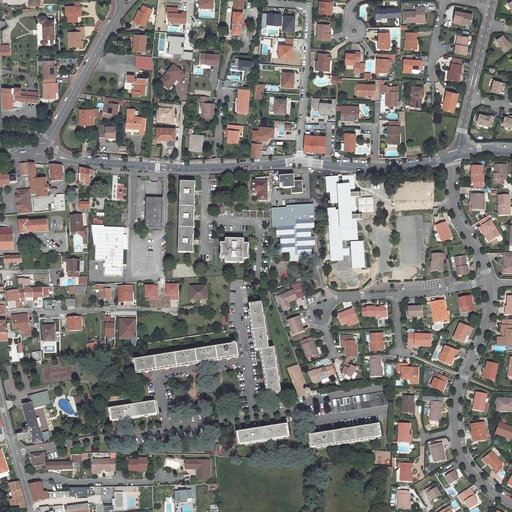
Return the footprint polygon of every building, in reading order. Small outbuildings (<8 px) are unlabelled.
[(234,0),(232,34),(241,35),(243,0),(234,0)] [(320,0),(319,14),(329,14),(330,7),(332,8),(333,3),(330,2),(330,0),(320,0)] [(140,11),(138,14),(139,14),(138,16),(137,16),(135,22),(143,26),(146,20),(147,21),(152,9),(143,5),(140,11)] [(75,6),(67,7),(67,15),(69,15),(71,15),(71,22),(77,22),(77,16),(78,16),(82,16),(82,7),(75,8),(75,6)] [(419,12),(409,12),(409,22),(417,22),(417,20),(425,19),(424,12),(426,12),(426,7),(419,7),(419,12)] [(395,9),(387,9),(387,10),(382,10),(382,8),(376,8),(376,20),(382,20),(382,18),(387,18),(395,18),(395,17),(402,17),(402,9),(395,10),(395,9)] [(472,15),(456,12),(454,20),(454,21),(463,22),(463,24),(471,25),(472,15)] [(284,16),(283,30),(294,31),(295,26),(294,26),(294,20),(293,20),(293,17),(284,16)] [(53,20),(46,21),(46,19),(46,18),(45,18),(43,17),(42,17),(41,17),(40,18),(40,20),(39,21),(40,22),(41,23),(42,23),(43,24),(43,39),(54,39),(53,20)] [(319,25),(318,39),(328,40),(328,33),(329,33),(330,29),(330,25),(319,25)] [(84,26),(77,27),(77,32),(70,32),(70,36),(71,36),(71,41),(72,41),(72,47),(84,47),(83,40),(81,40),(81,36),(83,36),(85,36),(84,26)] [(380,33),(381,48),(391,48),(391,33),(380,33)] [(407,40),(406,40),(406,49),(416,50),(416,41),(418,41),(418,33),(407,33),(407,40)] [(136,43),(136,50),(145,51),(146,36),(135,35),(134,43),(136,43)] [(503,35),(497,40),(501,46),(505,51),(505,52),(511,46),(511,44),(510,43),(509,44),(507,41),(503,35)] [(466,55),(469,38),(461,36),(459,46),(457,45),(455,53),(466,55)] [(279,45),(278,58),(292,59),(293,46),(279,45)] [(316,61),(315,70),(322,70),(322,68),(329,68),(330,54),(329,54),(326,54),(326,49),(319,49),(318,61),(316,61)] [(360,73),(361,52),(356,52),(356,54),(352,54),(347,54),(346,64),(355,64),(355,72),(360,73)] [(220,64),(221,53),(201,53),(201,64),(220,64)] [(396,55),(379,54),(379,67),(380,67),(379,73),(390,73),(390,67),(393,68),(393,60),(396,60),(396,55)] [(136,55),(135,68),(152,70),(152,57),(136,55)] [(246,79),(254,80),(255,60),(236,59),(235,65),(240,65),(240,69),(247,70),(246,79)] [(54,60),(43,61),(44,76),(46,76),(46,80),(55,79),(55,75),(57,75),(57,68),(54,68),(54,66),(54,60)] [(403,60),(403,72),(411,73),(411,68),(421,69),(421,60),(403,60)] [(450,79),(460,81),(463,65),(452,63),(451,72),(450,79)] [(173,64),(160,81),(167,87),(175,78),(179,81),(185,74),(173,64)] [(294,78),(293,78),(293,73),(283,72),(282,87),(292,87),(292,84),(293,84),(294,78)] [(137,81),(134,80),(134,78),(135,75),(127,75),(126,87),(133,88),(132,94),(145,95),(147,78),(137,77),(137,79),(137,81)] [(47,84),(44,84),(44,98),(56,98),(55,93),(55,91),(58,91),(58,83),(55,83),(55,79),(46,80),(47,84)] [(505,83),(494,80),(491,91),(495,93),(495,90),(499,91),(500,89),(503,90),(505,83)] [(376,85),(357,84),(357,93),(367,93),(366,95),(375,96),(376,85)] [(381,85),(381,92),(386,92),(386,106),(395,106),(395,101),(397,101),(398,92),(392,92),(392,87),(391,87),(391,86),(381,85)] [(3,88),(3,93),(28,96),(29,91),(21,90),(21,88),(15,87),(15,88),(12,88),(11,89),(3,88)] [(413,95),(410,106),(417,107),(420,96),(422,97),(424,89),(414,87),(411,95),(413,95)] [(238,89),(237,110),(248,111),(249,90),(238,89)] [(447,91),(445,101),(447,101),(445,110),(455,112),(459,93),(447,91)] [(3,93),(4,108),(5,108),(13,108),(12,102),(15,102),(15,100),(37,102),(39,102),(39,97),(28,96),(3,93)] [(199,96),(199,103),(201,103),(201,107),(203,108),(202,117),(212,118),(213,113),(212,112),(212,111),(213,111),(213,104),(208,103),(209,97),(199,96)] [(124,105),(125,100),(110,98),(109,103),(108,113),(117,114),(118,104),(124,105)] [(321,102),(321,98),(314,98),(313,107),(320,107),(320,113),(333,114),(334,103),(321,102)] [(275,99),(275,113),(285,114),(285,109),(286,109),(286,103),(285,103),(285,100),(275,99)] [(172,104),(162,103),(161,108),(160,108),(158,121),(170,123),(172,104)] [(359,106),(342,106),(342,111),(341,120),(345,120),(346,117),(355,117),(359,117),(359,106)] [(92,110),(80,110),(80,124),(93,124),(93,117),(98,117),(98,113),(98,108),(92,108),(92,110)] [(127,128),(140,129),(140,128),(145,128),(145,118),(134,117),(135,110),(129,109),(127,128)] [(486,116),(479,114),(477,122),(484,124),(492,126),(494,116),(490,115),(490,117),(486,116)] [(328,118),(311,117),(306,116),(306,126),(327,128),(328,118)] [(511,117),(511,119),(508,118),(507,119),(504,118),(502,125),(511,127),(511,117)] [(229,130),(228,142),(238,143),(239,131),(242,132),(243,125),(230,124),(230,130),(229,130)] [(389,125),(388,143),(397,144),(398,134),(400,134),(400,126),(389,125)] [(157,128),(156,139),(175,140),(175,128),(157,128)] [(98,137),(98,145),(105,145),(105,141),(115,141),(115,130),(105,130),(105,137),(98,137)] [(356,134),(346,134),(345,151),(354,151),(354,143),(356,143),(356,134)] [(191,135),(189,150),(202,151),(203,136),(191,135)] [(305,135),(304,151),(324,153),(326,137),(305,135)] [(260,158),(262,139),(253,138),(251,157),(260,158)] [(28,163),(20,164),(21,175),(29,175),(28,163)] [(495,164),(495,173),(494,173),(493,183),(504,183),(504,179),(505,179),(506,173),(507,173),(507,165),(495,164)] [(62,177),(61,169),(61,166),(50,165),(50,170),(52,170),(52,178),(62,177)] [(482,166),(472,165),(472,174),(474,174),(474,182),(473,186),(482,187),(483,183),(483,174),(482,174),(482,166)] [(0,187),(3,187),(3,185),(8,185),(9,184),(11,183),(17,182),(17,176),(15,176),(11,176),(10,176),(9,176),(7,175),(2,176),(2,174),(0,173),(0,187)] [(290,175),(279,176),(279,184),(283,184),(283,188),(291,188),(291,194),(303,193),(302,181),(294,181),(294,177),(290,177),(290,175)] [(338,176),(330,176),(331,179),(325,179),(326,193),(330,192),(330,203),(340,203),(340,209),(335,210),(335,212),(329,212),(331,261),(338,260),(343,260),(343,264),(352,264),(352,268),(361,268),(361,263),(363,263),(362,252),(364,252),(363,241),(351,242),(351,246),(347,246),(346,240),(358,239),(356,219),(361,219),(362,218),(362,217),(362,216),(360,215),(356,215),(355,197),(360,197),(361,196),(361,195),(361,194),(360,193),(359,193),(355,193),(354,184),(338,185),(338,176)] [(268,200),(268,181),(269,181),(269,177),(256,178),(256,181),(253,181),(253,194),(258,193),(258,200),(268,200)] [(43,194),(48,193),(47,190),(49,189),(49,186),(47,186),(46,178),(35,180),(37,198),(43,197),(43,194)] [(371,181),(371,189),(384,188),(384,180),(371,181)] [(181,182),(179,253),(193,253),(195,182),(181,182)] [(34,213),(31,190),(18,191),(19,196),(19,202),(17,203),(19,214),(34,213)] [(472,194),(472,202),(472,209),(484,209),(484,194),(472,194)] [(57,197),(54,197),(55,211),(65,210),(64,195),(57,195),(57,197)] [(509,204),(508,195),(498,195),(499,205),(495,205),(496,210),(499,209),(499,215),(508,214),(508,204),(509,204)] [(89,197),(80,198),(80,209),(84,209),(89,208),(89,197)] [(359,212),(375,211),(374,197),(359,197),(359,212)] [(147,198),(146,228),(162,228),(163,198),(147,198)] [(301,206),(300,199),(290,199),(290,207),(301,206)] [(284,228),(276,229),(276,236),(282,236),(283,247),(283,253),(290,253),(291,257),(304,256),(302,225),(300,225),(300,221),(299,208),(289,208),(289,211),(279,211),(279,219),(281,219),(282,223),(284,222),(284,228)] [(82,215),(71,216),(72,232),(79,232),(80,235),(84,234),(84,238),(88,238),(88,228),(83,228),(82,215)] [(499,235),(491,221),(490,221),(487,216),(479,221),(482,225),(479,227),(483,233),(486,231),(491,240),(499,235)] [(28,220),(19,221),(20,234),(29,234),(29,232),(48,231),(47,220),(28,221),(28,220)] [(445,221),(436,225),(442,241),(449,238),(446,230),(448,229),(445,221)] [(97,246),(96,261),(104,261),(103,276),(123,277),(124,275),(125,249),(128,249),(129,241),(127,234),(125,234),(125,227),(106,227),(105,225),(93,225),(95,245),(97,246)] [(0,250),(14,249),(12,228),(0,228),(0,250)] [(491,240),(486,231),(483,233),(484,235),(485,234),(489,241),(491,240)] [(244,263),(244,259),(248,259),(249,243),(244,243),(244,239),(226,238),(226,243),(221,243),(221,258),(225,258),(225,263),(244,263)] [(511,252),(504,252),(503,264),(503,272),(511,272),(511,252)] [(432,254),(432,262),(430,262),(431,272),(440,271),(440,262),(442,262),(442,253),(432,254)] [(465,266),(463,256),(454,257),(457,276),(468,274),(467,265),(465,266)] [(69,272),(69,277),(78,277),(78,272),(79,272),(79,271),(83,271),(83,261),(80,261),(80,260),(68,260),(68,262),(68,268),(66,268),(66,272),(69,272)] [(343,260),(338,260),(339,269),(352,268),(352,264),(343,264),(343,260)] [(88,276),(80,276),(80,286),(87,286),(88,276)] [(18,279),(19,289),(25,289),(30,288),(29,279),(24,279),(24,278),(18,279)] [(115,284),(95,285),(95,290),(100,290),(100,298),(110,298),(110,289),(105,289),(105,286),(111,286),(111,289),(115,289),(115,284)] [(205,286),(191,287),(192,299),(206,299),(205,286)] [(52,287),(32,288),(33,297),(37,297),(43,297),(43,295),(48,294),(48,291),(52,291),(52,287)] [(132,287),(119,287),(119,300),(133,300),(132,287)] [(30,288),(25,289),(26,297),(26,300),(31,300),(31,309),(34,309),(33,300),(33,297),(32,288),(30,288)] [(18,289),(7,291),(8,301),(20,299),(18,289)] [(288,303),(297,299),(295,295),(293,290),(278,296),(278,297),(280,302),(284,311),(290,308),(288,303)] [(468,296),(458,297),(460,307),(462,306),(463,311),(473,310),(472,305),(470,305),(468,296)] [(443,300),(431,302),(434,321),(447,319),(445,311),(443,300)] [(261,304),(249,305),(256,350),(261,349),(268,394),(281,392),(273,347),(269,348),(261,304)] [(379,307),(375,307),(375,306),(366,307),(367,315),(367,316),(375,315),(375,316),(380,316),(380,314),(386,314),(386,309),(384,309),(384,305),(379,306),(379,307)] [(421,306),(413,306),(408,306),(408,316),(422,316),(421,306)] [(348,311),(347,309),(345,310),(345,311),(338,313),(342,323),(346,321),(348,325),(352,323),(352,324),(357,322),(352,309),(348,311)] [(27,314),(12,315),(12,320),(14,329),(21,328),(22,336),(27,336),(27,338),(32,337),(31,334),(30,334),(27,314)] [(81,317),(68,317),(68,324),(70,323),(71,331),(82,330),(81,317)] [(299,324),(297,317),(287,321),(292,335),(303,331),(300,324),(299,324)] [(120,338),(137,338),(137,318),(120,318),(120,338)] [(511,337),(511,319),(503,319),(503,325),(501,325),(501,330),(502,330),(502,337),(498,337),(498,345),(509,345),(509,338),(511,337)] [(460,323),(453,337),(462,341),(465,334),(466,335),(470,327),(460,323)] [(54,326),(43,326),(44,341),(54,341),(54,326)] [(381,340),(380,333),(370,334),(371,350),(383,349),(382,340),(381,340)] [(431,334),(415,334),(408,334),(408,343),(414,343),(414,345),(423,345),(423,343),(431,344),(431,334)] [(346,346),(347,357),(357,356),(356,346),(355,346),(355,340),(353,340),(353,335),(341,336),(341,345),(346,345),(346,346)] [(317,354),(312,340),(313,340),(312,337),(305,339),(306,343),(302,344),(307,358),(317,354)] [(97,340),(95,340),(95,343),(87,344),(87,352),(97,350),(97,344),(97,342),(97,340)] [(232,344),(134,360),(136,372),(238,355),(236,343),(235,343),(235,342),(232,342),(232,344)] [(445,346),(439,360),(449,364),(452,357),(453,357),(456,350),(445,346)] [(41,351),(33,352),(33,355),(31,356),(31,361),(41,359),(41,351)] [(381,375),(380,358),(381,358),(381,354),(372,355),(372,359),(370,359),(372,376),(381,375)] [(355,367),(347,363),(344,361),(342,365),(345,367),(344,369),(342,373),(351,377),(351,376),(353,371),(355,367)] [(488,362),(485,370),(486,370),(485,378),(494,380),(498,364),(488,362)] [(407,363),(396,363),(396,371),(401,372),(401,379),(411,379),(417,379),(417,369),(407,369),(407,366),(407,363)] [(324,368),(317,371),(316,369),(309,372),(313,382),(327,377),(327,376),(331,375),(328,367),(324,368)] [(435,378),(431,386),(441,390),(444,382),(445,383),(448,377),(439,374),(437,379),(435,378)] [(385,391),(332,400),(333,406),(386,398),(385,391)] [(18,439),(19,440),(31,436),(33,443),(36,444),(43,442),(38,427),(41,426),(39,418),(38,418),(35,404),(32,405),(31,402),(43,399),(41,392),(27,396),(29,403),(23,404),(29,427),(27,428),(25,429),(24,430),(24,431),(24,432),(25,433),(18,435),(17,436),(18,439)] [(483,410),(486,394),(476,392),(474,399),(476,400),(474,409),(483,410)] [(74,397),(77,410),(91,406),(88,393),(74,397)] [(403,395),(402,413),(411,413),(412,404),(413,404),(413,396),(403,395)] [(387,398),(333,407),(334,413),(388,405),(387,398)] [(511,398),(497,398),(497,410),(511,410),(511,398)] [(155,401),(110,408),(112,421),(157,413),(155,401)] [(431,401),(430,420),(439,420),(439,410),(441,410),(441,402),(433,401),(431,401)] [(484,422),(473,424),(474,431),(473,431),(472,431),(471,432),(471,435),(473,434),(476,434),(476,441),(487,439),(484,422)] [(399,423),(397,442),(398,442),(407,442),(407,434),(408,434),(409,423),(399,423)] [(495,433),(504,436),(506,435),(511,436),(511,432),(511,427),(499,423),(497,427),(495,433)] [(250,430),(238,432),(240,444),(288,436),(286,424),(274,426),(273,424),(270,424),(270,426),(254,429),(253,427),(250,428),(250,430)] [(345,427),(341,428),(342,430),(325,432),(324,430),(321,431),(321,433),(309,435),(311,447),(379,437),(377,424),(366,426),(365,424),(362,424),(362,426),(345,429),(345,427)] [(497,427),(489,424),(490,431),(495,433),(497,427)] [(443,452),(441,442),(430,445),(434,462),(443,459),(441,453),(443,452)] [(31,454),(33,466),(45,464),(43,452),(31,454)] [(492,452),(484,459),(490,464),(495,471),(494,472),(496,475),(502,470),(502,467),(501,465),(503,464),(492,452)] [(139,460),(129,460),(129,470),(139,470),(146,470),(147,458),(138,458),(139,460)] [(116,459),(93,459),(93,470),(100,470),(106,469),(106,471),(110,471),(116,470),(116,459)] [(188,459),(186,459),(187,468),(197,469),(197,468),(198,467),(197,465),(195,467),(188,467),(188,459)] [(210,459),(188,459),(188,467),(195,467),(197,465),(198,467),(197,468),(197,469),(197,478),(210,478),(210,459)] [(400,467),(400,474),(400,480),(410,481),(410,474),(411,467),(412,467),(412,463),(399,462),(399,467),(400,467)] [(445,476),(449,483),(458,478),(455,474),(453,471),(455,470),(453,467),(446,471),(448,474),(445,476)] [(19,481),(10,483),(14,498),(9,499),(11,505),(16,504),(17,508),(26,507),(19,481)] [(41,482),(29,484),(35,502),(45,499),(44,494),(41,482)] [(189,499),(198,498),(197,484),(187,485),(187,489),(175,490),(176,503),(189,502),(189,499)] [(428,492),(430,495),(432,499),(440,494),(436,486),(433,488),(431,485),(424,489),(426,493),(428,492)] [(113,511),(113,510),(129,510),(128,492),(137,491),(137,486),(115,487),(115,499),(113,499),(113,505),(105,505),(104,511),(113,511)] [(90,487),(70,488),(70,492),(71,496),(90,496),(90,487)] [(469,508),(477,503),(475,499),(473,496),(474,495),(472,491),(469,487),(458,494),(463,502),(464,501),(469,508)] [(408,501),(409,490),(397,490),(396,494),(398,494),(397,507),(408,507),(408,501)]
